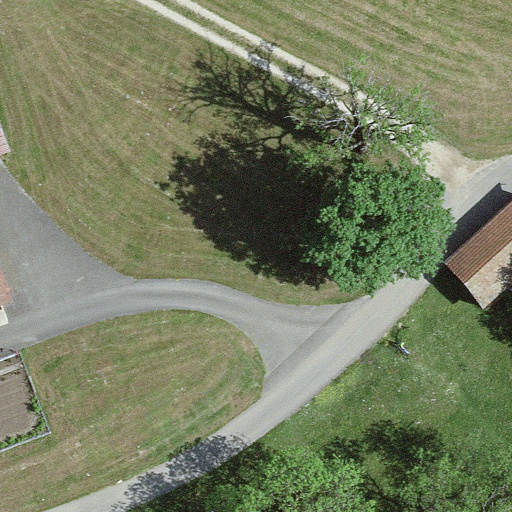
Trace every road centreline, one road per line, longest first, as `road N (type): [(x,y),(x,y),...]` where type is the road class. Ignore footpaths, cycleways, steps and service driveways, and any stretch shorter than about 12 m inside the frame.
road 1 (track): [(511,179),(340,350),(249,427)]
road 2 (track): [(249,427),(166,480),(90,511)]
road 3 (track): [(344,511),(249,427)]
